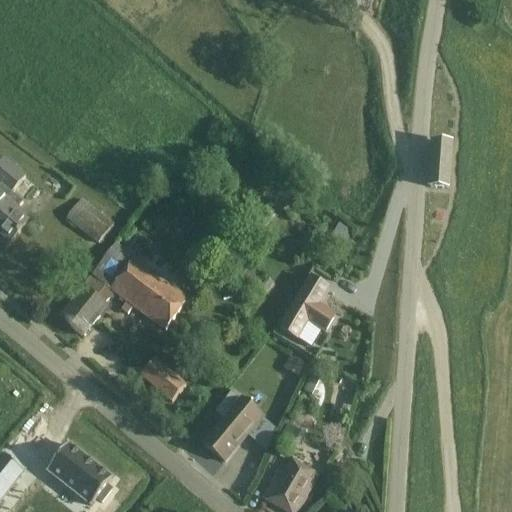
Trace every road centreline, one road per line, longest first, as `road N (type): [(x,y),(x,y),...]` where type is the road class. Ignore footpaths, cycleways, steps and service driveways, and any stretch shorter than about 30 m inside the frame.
road 1 (unclassified): [(228,511),(0,321)]
road 2 (tertiary): [(410,289),(438,0)]
road 3 (unclassified): [(451,511),(435,316),(410,289)]
road 4 (tertiary): [(395,511),(410,289)]
